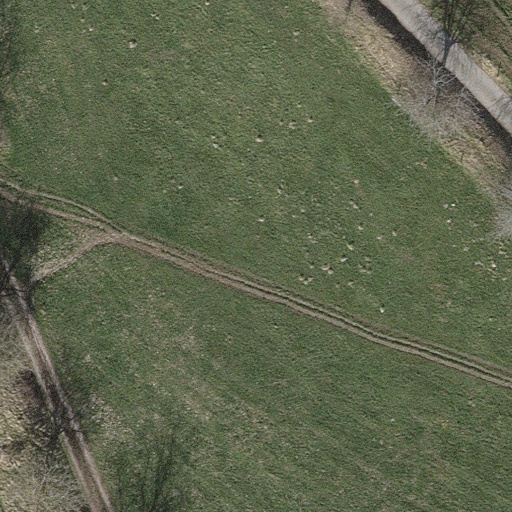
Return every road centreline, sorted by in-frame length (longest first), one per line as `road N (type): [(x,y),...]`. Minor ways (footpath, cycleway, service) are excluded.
road 1 (track): [(101,511),(0,275)]
road 2 (residential): [(511,121),(394,0)]
